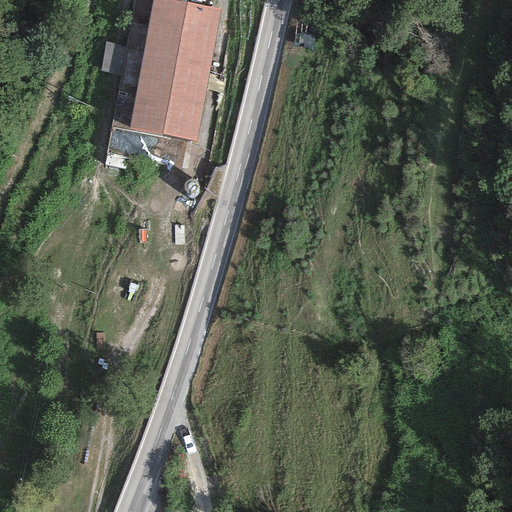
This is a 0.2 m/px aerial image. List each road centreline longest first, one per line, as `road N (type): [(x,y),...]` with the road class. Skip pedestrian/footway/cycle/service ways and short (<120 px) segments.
road 1 (tertiary): [(131,511),(171,398),(280,0)]
road 2 (track): [(0,205),(96,0)]
